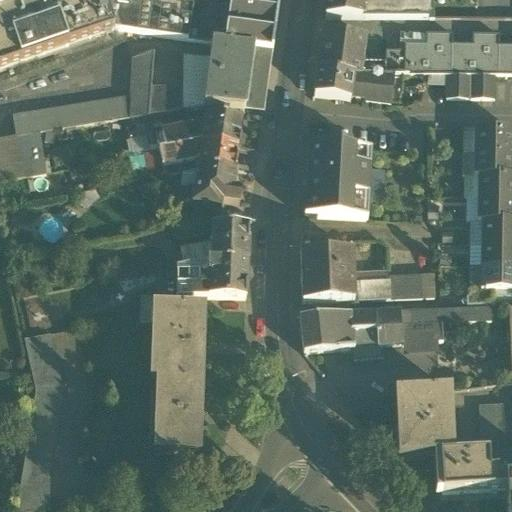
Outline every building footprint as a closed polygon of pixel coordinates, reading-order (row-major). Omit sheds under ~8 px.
[(0,0),(0,71),(66,48),(49,0),(0,0)] [(49,0),(66,48),(112,33),(101,0),(49,0)] [(101,0),(112,33),(187,43),(193,0),(101,0)] [(230,0),(230,3),(227,23),(224,47),(271,54),(279,0),(230,0)] [(325,20),(361,20),(364,3),(364,0),(327,0),(324,20),(325,20)] [(219,22),(227,23),(230,3),(222,2),(219,22)] [(428,21),(433,21),(431,4),(406,4),(364,3),(361,20),(427,21),(428,21)] [(322,35),(317,73),(353,77),(360,78),(362,66),(365,41),(322,35)] [(404,53),(403,75),(450,76),(450,54),(451,54),(451,48),(452,37),(424,36),(424,47),(418,47),(418,53),(404,53)] [(465,54),(451,54),(450,54),(450,76),(497,77),(497,55),(498,55),(498,49),(498,37),(471,37),(471,48),(465,48),(465,54)] [(212,46),(210,63),(250,68),(253,52),(212,46)] [(511,48),(511,49),(511,55),(498,55),(497,55),(497,77),(511,77),(511,48)] [(404,53),(384,53),(385,65),(384,78),(391,78),(403,77),(403,75),(404,53)] [(204,109),(210,63),(182,58),(182,91),(149,90),(151,56),(132,61),(131,101),(130,121),(204,109)] [(244,114),(250,68),(210,63),(204,109),(207,109),(244,114)] [(369,66),(369,78),(384,78),(385,65),(369,66)] [(369,66),(362,66),(360,78),(369,78),(369,66)] [(350,103),(350,101),(353,77),(317,73),(314,99),(350,103)] [(360,78),(353,77),(350,101),(364,102),(364,105),(390,108),(392,94),(389,93),(391,78),(384,78),(369,78),(360,78)] [(445,102),(457,102),(457,78),(445,78),(445,102)] [(457,102),(469,102),(469,78),(457,78),(457,102)] [(469,102),(481,103),(481,79),(469,78),(469,102)] [(481,103),(493,103),(493,79),(481,79),(481,103)] [(15,140),(17,139),(40,136),(130,121),(131,101),(11,122),(15,140)] [(204,129),(202,145),(239,150),(242,122),(205,117),(204,129)] [(161,137),(165,153),(202,145),(204,129),(200,128),(161,137)] [(461,131),(461,155),(474,155),(474,132),(461,131)] [(511,132),(474,132),(474,155),(511,155),(511,145),(511,132)] [(46,178),(40,136),(17,139),(24,182),(46,178)] [(146,139),(148,148),(150,156),(159,154),(165,153),(161,137),(146,139)] [(17,139),(15,140),(0,142),(0,185),(24,182),(17,139)] [(65,145),(50,149),(55,172),(70,169),(65,145)] [(200,156),(202,145),(165,153),(159,154),(161,167),(193,161),(194,157),(200,156)] [(235,176),(239,150),(202,145),(200,156),(198,171),(235,176)] [(141,158),(150,156),(148,148),(140,150),(141,158)] [(304,220),(367,223),(368,202),(369,173),(370,154),(307,148),(304,220)] [(161,167),(159,154),(150,156),(141,158),(135,159),(137,172),(161,167)] [(473,178),(474,155),(461,155),(461,178),(463,178),(473,178)] [(473,178),(477,178),(511,178),(511,155),(474,155),(473,178)] [(236,176),(235,176),(198,171),(196,171),(193,192),(188,191),(187,207),(197,208),(197,209),(219,211),(221,211),(221,207),(238,209),(240,193),(234,192),(236,176)] [(369,173),(368,202),(383,203),(384,173),(369,173)] [(477,178),(473,178),(463,178),(462,201),(465,201),(477,201),(477,178)] [(477,178),(477,201),(511,201),(511,178),(477,178)] [(173,205),(187,207),(188,191),(175,190),(173,205)] [(477,224),(477,201),(465,201),(465,223),(469,223),(477,224)] [(477,224),(480,224),(511,223),(511,201),(477,201),(477,224)] [(197,209),(194,226),(196,226),(213,222),(218,223),(219,211),(197,209)] [(212,228),(213,222),(196,226),(199,236),(211,234),(212,228)] [(480,224),(477,224),(469,223),(469,246),(481,246),(480,224)] [(511,223),(480,224),(481,246),(511,246),(511,223)] [(199,236),(196,226),(194,226),(173,230),(176,241),(199,236)] [(210,264),(246,266),(247,246),(248,230),(212,228),(211,234),(210,264)] [(480,269),(481,246),(469,246),(468,269),(480,269)] [(511,246),(481,246),(480,269),(511,269),(511,246)] [(388,275),(352,277),(352,274),(354,269),(354,260),(351,255),(351,254),(300,256),(302,306),(353,304),(389,303),(388,280),(388,275)] [(175,299),(192,299),(192,286),(199,286),(199,275),(208,275),(208,264),(176,270),(175,299)] [(202,300),(246,301),(246,286),(245,286),(246,266),(210,264),(208,264),(208,275),(199,275),(199,286),(192,286),(192,299),(192,300),(202,300)] [(480,291),(480,269),(468,269),(468,291),(480,291)] [(511,293),(511,269),(480,269),(480,291),(480,293),(494,293),(511,293)] [(419,279),(420,302),(433,301),(432,278),(419,279)] [(388,280),(389,303),(420,302),(419,279),(388,280)] [(466,291),(466,308),(494,306),(494,293),(480,293),(480,291),(468,291),(466,291)] [(511,293),(494,293),(494,306),(511,305),(511,293)] [(179,311),(202,312),(202,300),(192,300),(192,299),(175,299),(175,311),(179,311)] [(149,385),(155,386),(202,387),(204,312),(202,312),(179,311),(175,311),(151,310),(151,311),(151,327),(149,385)] [(139,327),(151,327),(151,311),(139,311),(139,327)] [(400,314),(401,328),(441,327),(490,325),(489,312),(400,314)] [(352,352),(353,363),(380,360),(379,349),(401,347),(402,347),(401,328),(400,314),(332,318),(299,321),(303,357),(352,352)] [(401,347),(402,348),(437,345),(442,345),(441,327),(401,328),(402,347),(401,347)] [(34,394),(28,436),(54,440),(61,390),(51,337),(23,343),(31,377),(34,394)] [(437,345),(402,348),(402,360),(438,357),(437,345)] [(199,459),(202,387),(155,386),(153,457),(199,459)] [(394,397),(397,462),(433,460),(439,459),(453,459),(450,394),(394,397)] [(478,408),(481,457),(505,456),(502,406),(478,408)] [(48,475),(54,440),(28,436),(20,485),(15,511),(39,511),(50,509),(48,475)] [(511,493),(511,511),(511,455),(505,456),(481,457),(453,459),(439,459),(441,497),(505,493),(511,493)]
